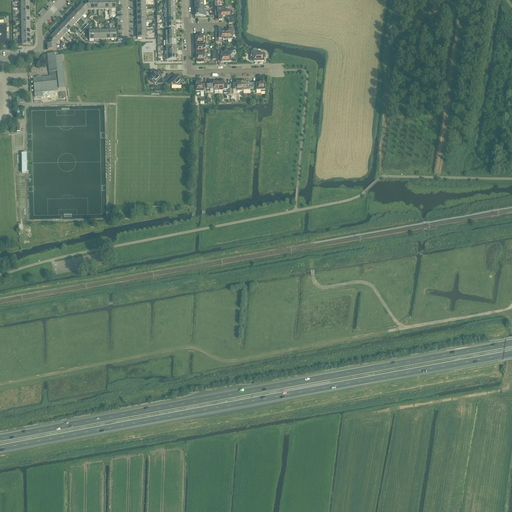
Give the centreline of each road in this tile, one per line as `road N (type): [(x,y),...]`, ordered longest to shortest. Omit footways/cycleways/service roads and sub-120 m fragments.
road 1 (track): [(0,384),(186,347),(248,359),(511,308)]
road 2 (trunk): [(0,448),(511,353)]
road 3 (trunk): [(511,343),(0,438)]
road 4 (track): [(373,412),(511,384)]
road 5 (track): [(401,328),(371,285),(320,287),(312,270)]
